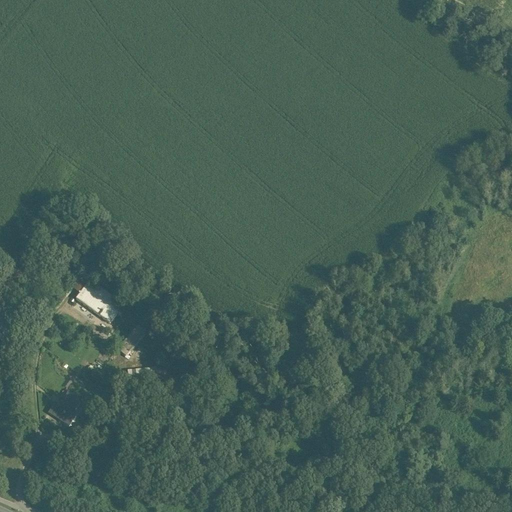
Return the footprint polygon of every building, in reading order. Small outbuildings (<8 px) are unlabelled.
[(80,293),(89,281),(78,273),(69,285),(80,293)] [(116,301),(89,281),(80,293),(76,299),(110,324),(119,312),(124,316),(128,311),(123,307),(125,303),(118,297),(116,301)] [(139,324),(118,350),(126,357),(147,331),(139,324)] [(181,366),(128,371),(130,392),(183,387),(181,366)] [(69,391),(59,405),(55,403),(49,411),(61,419),(60,421),(69,427),(78,414),(74,411),(82,400),(69,391)] [(61,419),(49,411),(48,413),(60,421),(61,419)]
